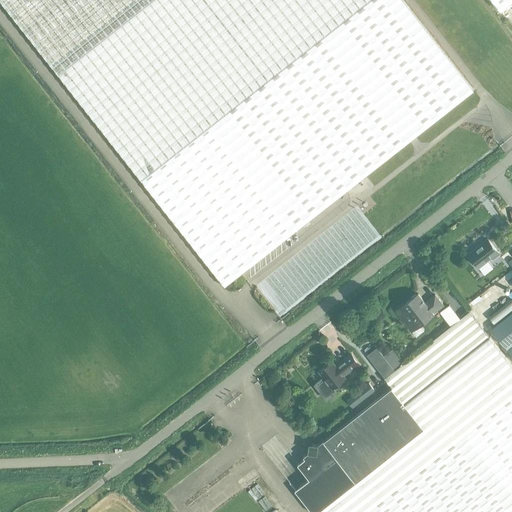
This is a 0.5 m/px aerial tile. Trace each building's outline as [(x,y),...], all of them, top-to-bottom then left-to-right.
[(400,0),(0,0),(224,286),(472,90),(400,0)] [(511,0),(493,0),(501,10),(511,0)] [(492,259),(499,254),(487,239),(467,254),(478,267),(490,258),(492,259)] [(417,293),(398,308),(409,321),(405,324),(415,337),(423,330),(419,325),(433,313),(442,305),(434,294),(424,302),(417,293)] [(449,304),(440,312),(450,325),(460,318),(449,304)] [(384,377),(392,387),(424,428),(317,511),(511,511),(511,364),(469,311),(460,318),(450,325),(394,370),(385,377),(384,377)] [(511,311),(492,328),(511,353),(511,311)] [(351,353),(345,358),(338,363),(339,364),(336,366),(332,361),(319,371),(332,387),(345,377),(343,375),(352,368),(354,369),(360,364),(351,353)] [(388,362),(379,369),(379,370),(380,369),(385,376),(384,377),(385,377),(394,370),(388,362)] [(317,511),(424,428),(392,387),(324,440),(324,439),(318,444),(312,443),(312,444),(313,444),(312,451),(309,451),(304,455),(305,457),(298,463),(310,478),(295,489),(312,511),(317,511)]
